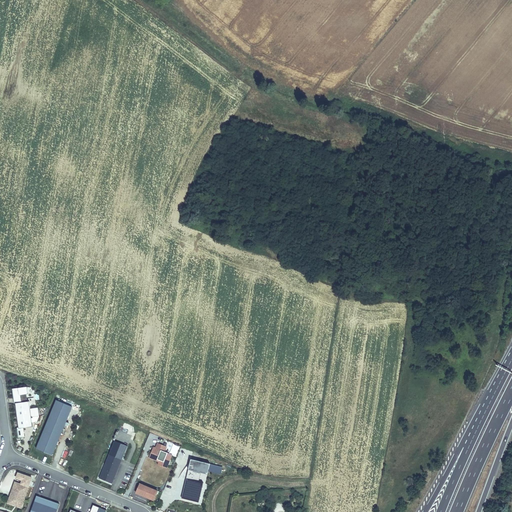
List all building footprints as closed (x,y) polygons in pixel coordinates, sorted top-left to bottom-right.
[(32,408),(31,401),(22,402),(21,395),(28,394),(27,387),(13,389),(15,405),(17,404),(20,428),(18,428),(19,439),(26,438),(25,429),(34,428),(33,422),(37,422),(39,416),(38,408),(32,408)] [(58,399),(37,447),(52,454),(74,405),(58,399)] [(115,441),(109,454),(122,459),(128,447),(115,441)] [(174,455),(166,452),(168,447),(158,443),(152,457),(163,461),(162,465),(168,468),(174,455)] [(122,459),(109,454),(100,477),(112,482),(122,459)] [(163,461),(152,457),(151,458),(161,462),(160,464),(162,465),(163,461)] [(192,460),(190,470),(191,470),(202,473),(209,475),(211,465),(192,460)] [(202,473),(191,470),(188,479),(199,481),(202,473)] [(188,479),(187,478),(182,498),(199,502),(204,483),(199,481),(188,479)] [(27,485),(14,480),(6,501),(19,506),(27,485)] [(141,484),(136,493),(153,500),(157,491),(141,484)] [(36,494),(29,511),(55,511),(59,502),(36,494)]
